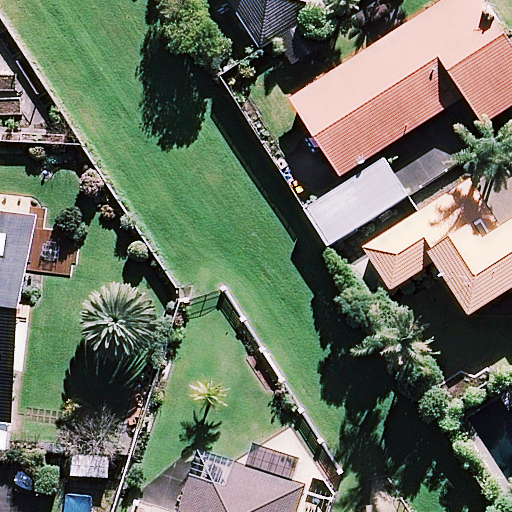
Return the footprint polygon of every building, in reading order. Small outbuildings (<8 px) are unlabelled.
[(229,0),(262,50),(328,7),(322,0),(229,0)] [(511,107),(511,46),(482,0),(445,0),(290,98),(341,177),(465,98),(483,125),(511,107)] [(277,42),(293,66),(327,44),(311,21),(277,42)] [(409,196),(384,159),(305,211),(330,248),(409,196)] [(511,223),(503,230),(471,180),(364,247),(392,291),(437,263),(471,317),(511,291),(511,223)] [(38,217),(0,212),(0,423),(13,425),(38,217)] [(255,443),(247,466),(309,487),(299,511),(329,511),(335,497),(325,481),(313,478),(317,465),(255,443)] [(227,487),(235,462),(202,450),(193,475),(227,487)] [(299,511),(309,487),(247,466),(235,462),(227,487),(193,475),(180,511),(170,511),(155,507),(153,511),(299,511)]
